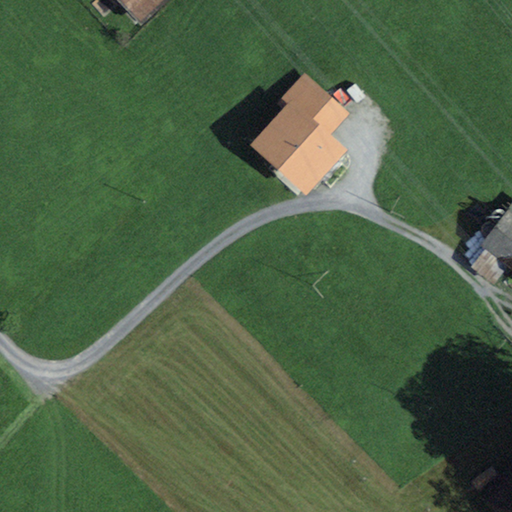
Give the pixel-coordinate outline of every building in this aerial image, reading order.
[(124,0),(140,17),(158,0),(124,0)] [(253,197),(281,168),(240,128),(212,156),(253,197)] [(282,153),(299,169),(316,150),(298,135),(282,153)] [(511,220),(509,218),(497,233),(496,232),(496,233),(495,234),(495,235),(494,236),(493,237),(488,244),(511,263),(511,220)] [(511,511),(511,469),(487,497),(503,511),(511,511)]
